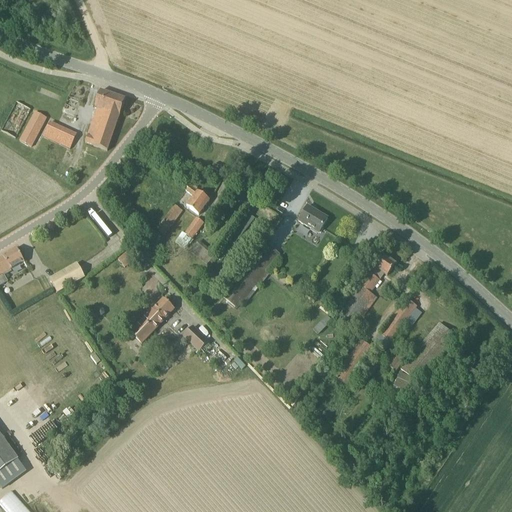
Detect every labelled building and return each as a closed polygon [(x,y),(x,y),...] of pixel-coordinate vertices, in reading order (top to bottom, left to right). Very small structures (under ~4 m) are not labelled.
[(107,152),(125,100),(100,91),(95,108),(97,109),(85,144),(107,152)] [(15,139),(26,119),(31,110),(16,103),(1,131),(15,139)] [(35,150),(51,121),(35,113),(20,142),(35,150)] [(52,140),(72,147),(77,135),(57,128),(52,140)] [(219,173),(222,168),(214,164),(212,169),(219,173)] [(199,215),(206,206),(209,201),(197,192),(189,186),(186,191),(193,197),(186,207),(199,216),(199,215)] [(163,234),(180,211),(174,207),(157,230),(163,234)] [(319,235),(328,219),(308,207),(299,222),(319,235)] [(182,233),(181,234),(175,242),(185,250),(191,242),(204,224),(196,218),(184,234),(182,233)] [(190,250),(207,265),(215,256),(199,241),(190,250)] [(237,309),(254,288),(267,272),(280,255),(264,242),(221,296),(237,309)] [(0,258),(0,276),(10,270),(24,263),(17,249),(0,258)] [(125,268),(133,261),(126,253),(118,260),(125,268)] [(387,277),(396,265),(383,255),(339,316),(355,328),(377,298),(369,293),(378,281),(373,277),(378,271),(387,277)] [(57,294),(76,283),(85,278),(77,264),(49,280),(57,294)] [(141,344),(174,310),(164,300),(131,334),(141,344)] [(406,300),(380,335),(375,342),(384,349),(390,342),(391,343),(405,324),(411,328),(421,313),(416,309),(417,307),(406,300)] [(414,396),(419,384),(458,340),(440,324),(409,359),(400,369),(410,378),(400,373),(394,387),(414,396)] [(198,352),(201,350),(208,342),(193,328),(183,338),(198,352)] [(375,350),(360,340),(333,377),(347,388),(375,350)] [(393,365),(390,369),(396,374),(400,369),(409,359),(403,353),(398,359),(394,356),(389,361),(393,365)] [(0,435),(0,473),(18,460),(0,435)] [(0,505),(6,511),(29,511),(12,492),(0,502),(0,505)]
